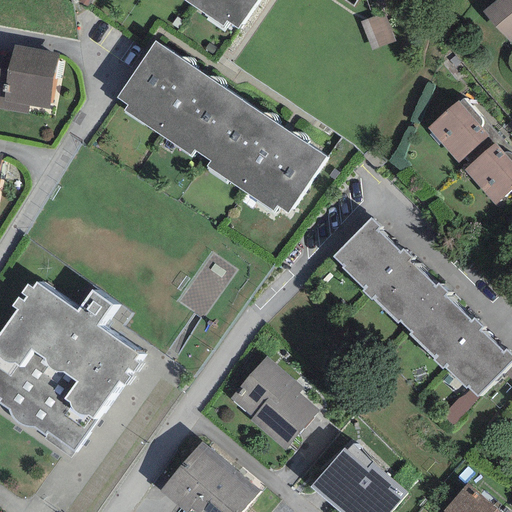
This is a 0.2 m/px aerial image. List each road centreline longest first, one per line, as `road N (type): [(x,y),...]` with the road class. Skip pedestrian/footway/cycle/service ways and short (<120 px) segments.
road 1 (residential): [(382,194),(253,329),(124,511)]
road 2 (residential): [(102,96),(0,265)]
road 3 (unknown): [(195,412),(304,511)]
